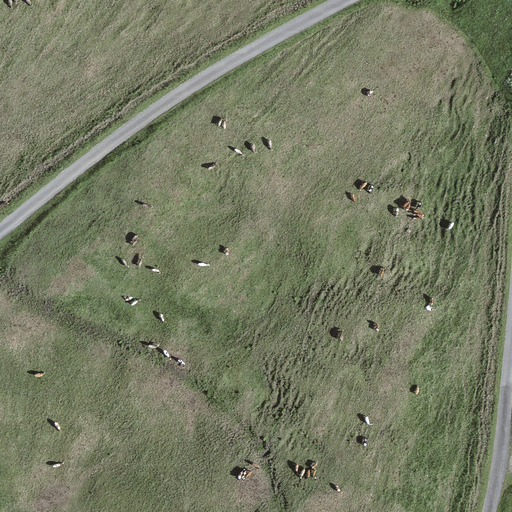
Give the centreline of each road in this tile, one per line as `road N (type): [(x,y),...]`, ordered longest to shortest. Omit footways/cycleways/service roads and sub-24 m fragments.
road 1 (track): [(0,237),(162,106),(358,0)]
road 2 (track): [(511,380),(493,511)]
